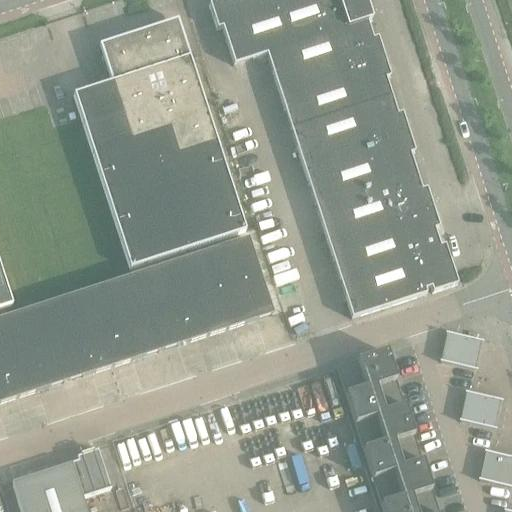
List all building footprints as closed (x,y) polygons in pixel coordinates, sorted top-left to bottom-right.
[(415,156),(402,117),(407,115),(395,79),(390,81),(377,41),(382,40),(377,23),(372,25),(364,0),(232,0),(208,8),(216,34),(221,32),(234,69),(266,59),(351,322),(426,298),(425,293),(430,291),(432,297),(457,288),(445,248),(450,247),(444,230),(439,232),(426,192),(431,190),(420,155),(415,156)] [(99,49),(111,86),(73,98),(130,272),(245,235),(189,61),(177,24),(99,49)] [(0,407),(217,337),(272,319),(248,243),(0,323),(0,407)] [(0,312),(12,309),(0,272),(0,312)] [(479,343),(450,337),(444,366),(473,372),(479,343)] [(436,511),(435,507),(386,355),(336,371),(381,511),(436,511)] [(498,403),(469,396),(463,426),(492,432),(498,403)] [(82,459),(81,460),(76,461),(78,465),(71,468),(71,467),(12,486),(20,511),(85,511),(82,502),(111,493),(110,491),(110,492),(104,474),(105,474),(105,473),(104,473),(98,454),(82,459)] [(511,491),(511,487),(511,460),(489,456),(482,485),(511,491)]
